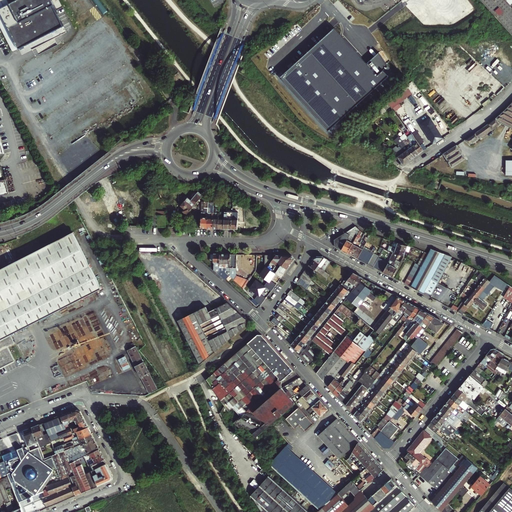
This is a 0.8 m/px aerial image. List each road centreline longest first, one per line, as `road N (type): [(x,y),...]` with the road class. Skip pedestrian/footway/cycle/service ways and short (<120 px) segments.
road 1 (residential): [(489,337),(315,243)]
road 2 (residential): [(261,322),(388,462)]
road 3 (residential): [(0,427),(84,394),(125,483)]
road 4 (primary): [(363,218),(256,184),(213,148)]
road 5 (residential): [(388,462),(489,337)]
road 6 (primary): [(511,265),(363,218)]
road 7 (primary): [(207,135),(243,23),(258,4)]
road 8 (primary): [(237,0),(197,119),(187,127)]
road 9 (residential): [(511,93),(408,169)]
road 10 (secondary): [(0,232),(40,216),(105,165)]
